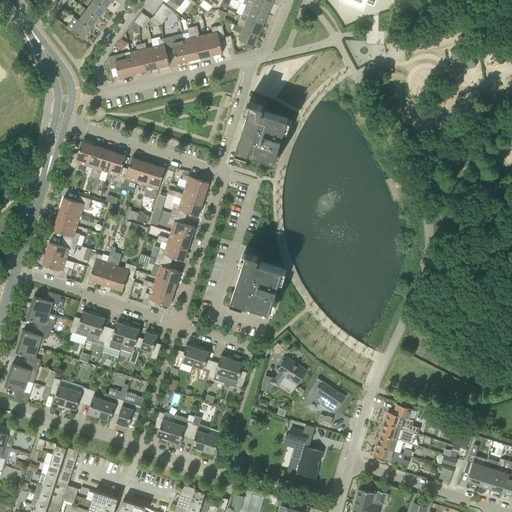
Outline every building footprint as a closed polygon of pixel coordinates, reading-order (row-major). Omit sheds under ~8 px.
[(98,19),(99,18),(106,9),(93,0),(86,10),(98,19)] [(93,0),(106,9),(107,7),(112,0),(93,0)] [(168,0),(167,3),(176,10),(183,0),(168,0)] [(204,0),(201,5),(208,10),(212,6),(204,0)] [(252,7),(268,14),(272,3),(264,0),(255,0),(253,5),(252,7)] [(169,15),(173,10),(163,3),(159,8),(169,15)] [(263,24),(268,14),(252,7),(253,5),(247,3),(246,5),(242,4),(238,13),(242,15),(243,13),(249,16),(248,18),(263,24)] [(58,4),(50,15),(54,17),(62,7),(58,4)] [(166,20),(169,15),(159,8),(156,13),(166,20)] [(91,29),(94,26),(98,19),(86,10),(79,20),(91,29)] [(146,15),(142,12),(134,22),(139,25),(146,15)] [(156,21),(162,25),(162,24),(166,20),(156,13),(152,18),(156,21)] [(238,26),(259,35),(263,24),(248,18),(249,16),(243,13),(242,15),(241,17),(238,26)] [(151,19),(146,15),(139,25),(144,29),(151,19)] [(79,20),(75,16),(67,27),(83,39),(91,29),(79,20)] [(508,17),(508,16),(383,43),(384,45),(386,53),(387,53),(385,44),(474,25),(507,17),(508,17)] [(252,47),(253,45),(254,46),(259,35),(238,26),(235,24),(233,29),(242,33),(239,39),(246,42),(243,48),(245,49),(252,47)] [(213,33),(206,34),(211,55),(223,53),(222,52),(222,51),(219,39),(225,37),(222,25),(211,27),(213,33)] [(197,26),(193,27),(200,58),(211,55),(206,34),(200,36),(197,26)] [(190,38),(183,40),(188,61),(200,58),(193,27),(188,28),(190,38)] [(174,49),(177,63),(188,61),(183,40),(177,41),(176,36),(167,38),(170,50),(174,49)] [(231,36),(225,37),(228,49),(234,47),(231,36)] [(157,68),(170,65),(166,51),(170,50),(167,38),(158,40),(159,45),(152,47),(157,68)] [(123,50),(128,43),(122,39),(117,46),(123,50)] [(145,43),(138,44),(144,71),(157,68),(152,47),(147,48),(145,43)] [(132,57),(128,58),(132,74),(144,71),(138,44),(136,45),(137,50),(130,52),(132,57)] [(479,53),(477,45),(451,51),(453,61),(456,61),(458,71),(462,72),(465,69),(476,67),(473,54),(479,53)] [(119,54),(108,57),(111,69),(117,68),(119,74),(118,74),(119,77),(132,74),(128,58),(121,60),(119,54)] [(382,67),(382,66),(372,72),(411,142),(412,142),(374,72),(382,67)] [(288,118),(268,112),(265,111),(265,112),(262,111),(264,106),(251,102),(236,151),(248,155),(249,151),(252,152),(252,153),(275,160),(288,118)] [(72,154),(68,165),(78,169),(80,164),(86,166),(93,145),(82,141),(81,142),(77,155),(72,154)] [(413,143),(412,142),(411,142),(429,175),(430,175),(413,143)] [(93,145),(86,166),(93,168),(89,178),(94,179),(104,149),(93,145)] [(104,149),(94,179),(99,181),(102,171),(109,173),(115,152),(104,149)] [(122,170),(126,156),(115,152),(109,173),(114,175),(113,180),(123,183),(127,171),(122,170)] [(143,161),(132,158),(127,171),(123,183),(122,188),(127,190),(130,180),(136,182),(143,161)] [(154,165),(143,161),(136,182),(143,184),(139,194),(144,195),(148,185),(154,165)] [(156,199),(166,168),(154,165),(148,185),(154,187),(150,197),(156,199)] [(171,183),(174,171),(168,169),(165,181),(171,183)] [(183,174),(182,179),(187,181),(185,187),(206,194),(209,182),(208,182),(183,174)] [(443,201),(439,269),(440,269),(444,201),(433,179),(432,180),(443,201)] [(206,194),(185,187),(183,193),(174,190),(172,195),(182,198),(202,205),(206,194)] [(78,201),(64,197),(60,208),(81,215),(81,214),(83,208),(88,210),(92,199),(80,196),(78,201)] [(183,217),(185,211),(198,216),(199,216),(202,205),(182,198),(180,204),(175,203),(171,213),(183,217)] [(162,210),(164,204),(157,202),(155,208),(162,210)] [(60,208),(57,219),(77,226),(79,219),(89,223),(91,218),(81,214),(81,215),(60,208)] [(194,227),(181,223),(183,217),(171,213),(168,224),(173,226),(171,232),(191,238),(195,227),(194,227)] [(128,218),(122,216),(120,222),(126,224),(128,218)] [(57,219),(53,231),(67,235),(65,241),(77,244),(81,234),(75,232),(77,226),(57,219)] [(137,232),(139,224),(133,222),(131,230),(137,232)] [(191,238),(171,232),(169,238),(159,235),(157,240),(167,243),(188,250),(191,238)] [(63,246),(49,241),(46,253),(66,260),(68,253),(74,255),(77,244),(65,241),(63,246)] [(169,262),(170,256),(183,260),(183,261),(184,261),(188,250),(167,243),(165,249),(160,247),(157,258),(169,262)] [(94,266),(89,279),(100,283),(107,263),(101,260),(102,255),(92,252),(88,264),(94,266)] [(56,269),(54,275),(66,278),(70,268),(64,266),(66,260),(46,253),(42,265),(43,265),(56,269)] [(112,287),(118,266),(112,264),(115,254),(110,253),(107,263),(100,283),(112,287)] [(253,263),(255,259),(242,255),(226,304),(239,308),(240,305),(265,313),(279,271),(253,263)] [(180,272),(167,268),(169,262),(157,258),(153,268),(159,270),(156,277),(177,283),(181,272),(180,272)] [(133,278),(137,266),(126,263),(124,268),(118,266),(112,287),(123,290),(127,277),(133,278)] [(438,275),(438,274),(412,324),(412,325),(413,325),(492,365),(493,366),(511,369),(511,368),(493,364),(414,324),(439,275),(438,275)] [(143,284),(153,288),(173,294),(177,283),(156,277),(154,283),(145,279),(143,284)] [(146,292),(142,303),(154,307),(156,301),(169,305),(170,306),(173,294),(153,288),(151,294),(146,292)] [(62,296),(49,291),(46,300),(34,296),(30,307),(49,313),(53,302),(59,304),(62,296)] [(49,313),(30,307),(27,318),(39,322),(37,328),(50,332),(51,328),(53,328),(57,316),(49,313)] [(88,313),(83,311),(82,311),(83,311),(80,321),(74,320),(70,332),(87,337),(95,313),(89,311),(88,313)] [(106,319),(106,318),(100,316),(101,315),(95,313),(87,337),(98,341),(97,343),(103,345),(107,334),(101,332),(105,319),(106,319)] [(117,322),(117,323),(113,336),(107,334),(103,345),(120,351),(121,349),(129,324),(123,322),(122,324),(117,322)] [(135,328),(135,326),(129,324),(121,349),(132,353),(129,361),(136,364),(138,358),(141,349),(141,348),(142,345),(135,343),(140,330),(140,329),(135,328)] [(37,328),(35,334),(23,330),(19,341),(38,347),(42,336),(48,338),(50,332),(37,328)] [(145,332),(146,332),(142,345),(141,348),(141,349),(152,352),(151,357),(157,359),(160,348),(154,346),(158,336),(158,335),(155,334),(155,333),(149,331),(149,332),(146,331),(145,332)] [(406,340),(405,339),(400,350),(401,351),(480,391),(493,366),(492,365),(480,389),(401,350),(406,340)] [(16,352),(28,356),(26,362),(39,366),(41,359),(35,357),(38,347),(19,341),(16,352)] [(184,355),(178,353),(174,365),(180,367),(182,362),(193,365),(198,347),(192,345),(192,346),(186,344),(186,345),(187,345),(184,355)] [(212,364),(206,362),(209,352),(210,353),(210,352),(204,350),(205,349),(198,347),(193,365),(198,367),(197,380),(206,383),(207,380),(212,364)] [(220,374),(227,376),(233,358),(227,356),(226,357),(221,355),(220,356),(221,356),(218,366),(212,364),(207,380),(213,382),(214,380),(213,380),(215,373),(220,374)] [(278,385),(280,382),(293,391),(307,371),(287,357),(277,371),(280,373),(275,379),(273,379),(273,377),(266,375),(262,388),(270,390),(272,384),(278,385)] [(227,376),(225,383),(236,387),(236,385),(242,387),(247,372),(246,375),(240,373),(243,363),(244,364),(244,363),(238,361),(239,360),(233,358),(227,376)] [(26,362),(24,367),(12,363),(8,375),(28,381),(31,370),(37,372),(39,366),(26,362)] [(227,376),(220,374),(218,381),(225,383),(227,376)] [(28,381),(8,375),(5,386),(17,390),(14,398),(27,402),(30,393),(33,382),(28,381)] [(59,385),(61,380),(55,378),(51,389),(57,391),(54,401),(53,401),(53,402),(59,404),(58,405),(64,407),(70,388),(59,385)] [(179,381),(169,378),(167,387),(176,390),(179,381)] [(132,388),(141,390),(143,382),(135,380),(132,388)] [(322,381),(314,392),(329,402),(327,406),(335,411),(345,396),(339,392),(339,391),(337,390),(336,392),(333,390),(334,389),(322,381)] [(80,395),(86,397),(89,389),(83,387),(81,392),(70,388),(64,407),(71,409),(71,408),(77,409),(76,409),(80,395)] [(171,397),(172,393),(173,390),(166,388),(164,395),(168,396),(171,397)] [(98,418),(104,400),(94,396),(95,391),(89,389),(86,397),(92,399),(88,413),(88,412),(87,413),(93,415),(93,416),(98,418)] [(106,394),(105,400),(104,400),(98,418),(105,420),(105,419),(111,421),(111,420),(110,420),(115,406),(121,409),(122,405),(124,400),(117,398),(106,394)] [(258,405),(268,407),(269,401),(259,398),(258,405)] [(126,425),(129,426),(128,426),(132,416),(138,418),(142,406),(124,400),(122,405),(121,409),(117,422),(116,422),(119,423),(119,425),(125,427),(126,425)] [(165,413),(159,411),(155,423),(161,425),(158,435),(157,435),(163,437),(162,439),(168,440),(176,417),(176,415),(165,412),(165,413)] [(414,420),(388,411),(384,422),(418,433),(420,427),(412,425),(414,420)] [(331,424),(333,418),(320,414),(318,421),(331,424)] [(195,415),(193,422),(190,431),(196,433),(192,446),(191,446),(191,447),(197,448),(196,450),(202,452),(208,433),(210,427),(200,424),(202,417),(195,415)] [(190,431),(193,422),(176,417),(168,440),(174,442),(175,441),(180,443),(181,442),(180,442),(184,429),(190,431)] [(416,439),(418,433),(384,422),(381,433),(404,441),(411,443),(413,438),(416,439)] [(0,444),(4,446),(6,440),(13,443),(15,437),(13,436),(15,430),(0,425),(1,426),(0,429),(0,444)] [(297,440),(293,454),(294,455),(291,467),(289,467),(288,471),(298,474),(298,472),(315,477),(318,466),(317,465),(319,461),(320,461),(322,452),(308,448),(310,442),(306,441),(308,433),(290,427),(287,437),(297,440)] [(222,449),(223,449),(228,433),(221,431),(220,437),(208,433),(202,452),(209,454),(209,452),(215,454),(214,453),(218,443),(223,445),(222,449)] [(381,433),(377,445),(400,452),(404,441),(381,433)] [(460,439),(455,437),(453,443),(467,447),(470,436),(462,433),(460,439)] [(46,440),(39,438),(36,449),(42,451),(46,440)] [(74,449),(57,443),(53,454),(73,461),(74,458),(75,458),(78,451),(79,452),(79,451),(78,450),(78,449),(74,448),(74,449)] [(401,459),(403,454),(403,453),(400,452),(377,445),(374,456),(396,463),(407,467),(409,461),(401,459)] [(405,448),(403,453),(403,454),(411,456),(412,450),(405,448)] [(470,453),(462,472),(470,474),(468,478),(468,479),(480,483),(488,459),(470,453)] [(73,461),(53,454),(50,464),(72,472),(72,471),(71,471),(74,464),(72,463),(73,461)] [(457,458),(444,454),(442,462),(455,466),(457,458)] [(489,454),(488,459),(480,483),(491,486),(497,469),(489,467),(490,464),(492,464),(493,455),(489,454)] [(17,460),(14,467),(22,470),(25,462),(17,460)] [(31,463),(29,469),(33,470),(37,471),(39,465),(31,463)] [(50,464),(47,474),(46,475),(67,481),(68,478),(69,479),(71,472),(72,472),(50,464)] [(452,471),(443,467),(439,478),(449,481),(452,471)] [(508,473),(497,469),(491,486),(503,490),(508,473)] [(511,474),(508,473),(503,490),(511,492),(511,474)] [(39,483),(43,484),(43,485),(76,496),(79,488),(66,484),(67,481),(46,475),(42,474),(39,483)] [(202,502),(206,492),(188,486),(188,485),(185,484),(184,485),(183,484),(183,485),(184,486),(182,492),(183,493),(182,496),(202,502)] [(61,499),(74,503),(76,496),(43,485),(40,495),(60,502),(61,499)] [(358,489),(352,511),(378,511),(380,505),(373,503),(375,493),(358,489)] [(19,500),(25,502),(26,502),(29,492),(26,491),(22,490),(19,500)] [(119,497),(95,490),(92,500),(115,508),(119,497)] [(235,494),(231,509),(240,511),(244,496),(235,494)] [(59,505),(60,502),(40,495),(36,505),(56,511),(58,511),(60,505),(59,505)] [(176,505),(197,511),(198,511),(202,502),(182,496),(181,498),(180,498),(178,505),(176,505)] [(225,509),(229,499),(222,497),(219,507),(225,509)] [(127,511),(145,511),(147,507),(124,499),(120,510),(127,511)] [(92,500),(89,508),(88,511),(91,511),(114,511),(115,508),(92,500)]
